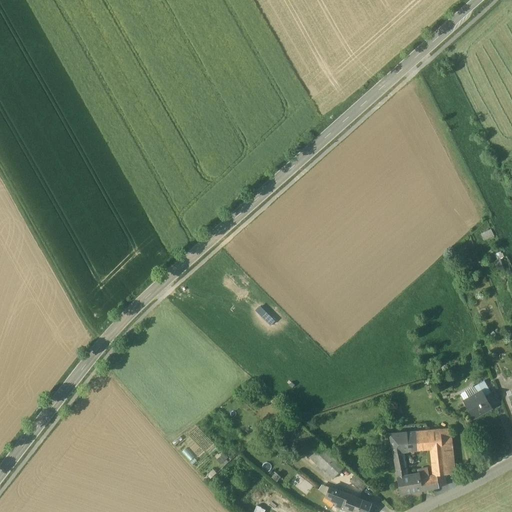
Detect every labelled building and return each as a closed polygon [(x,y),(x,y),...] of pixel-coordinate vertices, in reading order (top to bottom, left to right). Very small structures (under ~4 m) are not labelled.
[(500,259),(494,262),(497,271),(503,268),(500,259)] [(359,358),(373,342),(368,338),(354,353),(359,358)] [(484,381),(473,388),(477,394),(482,391),(485,396),(491,393),(484,381)] [(477,394),(464,402),(473,419),(492,408),(485,396),(482,391),(477,394)] [(294,438),(291,441),(333,479),(344,467),(303,428),(294,438)] [(450,429),(406,433),(408,449),(432,447),(452,444),(450,429)] [(406,433),(398,434),(401,450),(408,449),(406,433)] [(398,434),(390,435),(393,454),(402,452),(401,450),(398,434)] [(291,435),(286,441),(289,444),(291,441),(294,438),(291,435)] [(452,444),(432,447),(435,475),(445,475),(455,474),(452,444)] [(406,477),(402,452),(393,454),(398,479),(406,477)] [(406,477),(398,479),(401,494),(422,490),(420,480),(419,475),(406,477)] [(445,475),(435,475),(435,477),(437,476),(439,487),(446,486),(445,475)] [(366,487),(355,476),(350,482),(361,492),(366,487)] [(435,477),(428,478),(430,489),(439,487),(437,476),(435,477)] [(428,478),(420,480),(422,490),(430,489),(428,478)] [(306,494),(313,486),(305,480),(299,488),(306,494)] [(341,492),(329,487),(326,495),(335,502),(333,505),(342,508),(344,509),(346,504),(338,500),(341,492)] [(362,501),(341,492),(338,500),(346,504),(344,509),(352,511),(357,511),(362,501)] [(357,511),(368,511),(372,504),(362,501),(357,511)]
